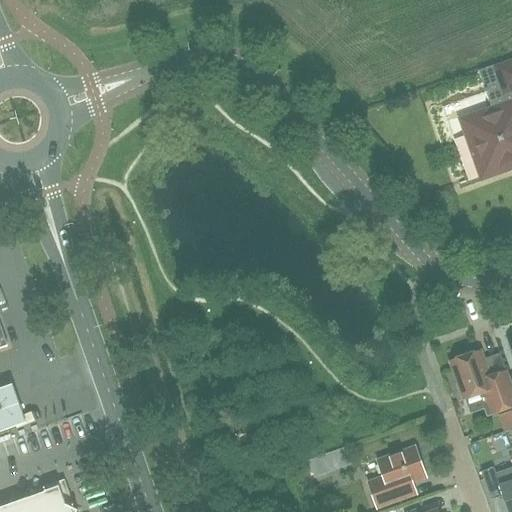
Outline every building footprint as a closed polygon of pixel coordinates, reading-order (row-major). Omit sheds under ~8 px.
[(511,59),(493,66),(504,95),(511,92),(511,59)] [(464,121),(476,156),(480,155),(487,174),(511,165),(511,103),(492,111),(464,121)] [(464,398),(479,393),(486,399),(491,397),(496,412),(511,406),(511,401),(504,378),(491,382),(480,352),(477,353),(473,350),(465,353),(464,357),(451,362),(464,398)] [(0,433),(3,432),(5,440),(45,429),(41,415),(31,417),(21,381),(0,386),(0,433)] [(511,428),(511,411),(496,417),(502,433),(511,428)] [(383,476),(368,481),(377,508),(417,494),(412,482),(426,477),(415,447),(377,460),(383,476)] [(494,467),(481,472),(491,500),(503,495),(509,511),(511,511),(511,467),(496,474),(494,467)] [(59,486),(0,507),(0,511),(76,511),(77,510),(65,504),(59,486)]
